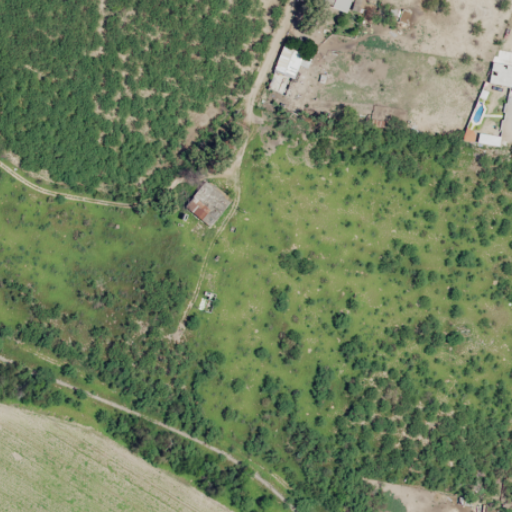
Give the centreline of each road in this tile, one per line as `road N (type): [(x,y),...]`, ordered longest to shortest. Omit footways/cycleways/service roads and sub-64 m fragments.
road 1 (track): [(304,511),(240,454),(0,342)]
road 2 (residential): [(224,165),(138,202),(45,194),(0,163)]
road 3 (residential): [(292,0),(243,147),(224,165)]
